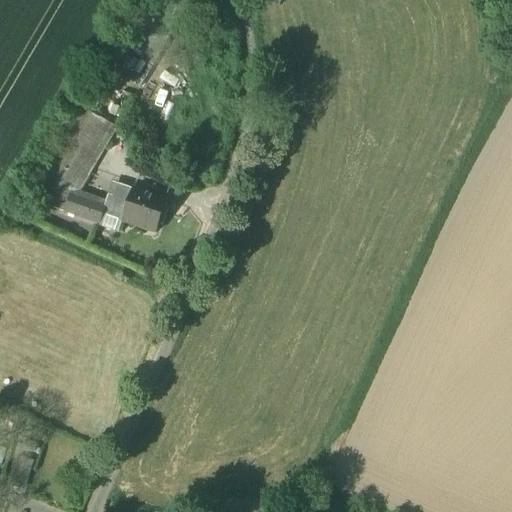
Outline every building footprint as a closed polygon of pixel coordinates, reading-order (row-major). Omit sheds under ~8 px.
[(146,0),(124,38),(135,45),(157,58),(191,0),(146,0)] [(124,38),(115,54),(126,60),(135,45),(124,38)] [(82,108),(28,200),(64,212),(70,195),(76,197),(117,127),(82,108)] [(117,199),(109,196),(105,207),(106,207),(103,214),(122,221),(132,190),(122,186),(117,199)] [(165,201),(134,190),(133,189),(132,190),(122,221),(122,222),(123,222),(155,232),(155,233),(156,233),(167,201),(166,201),(165,201)] [(76,197),(70,195),(64,212),(100,224),(103,214),(106,207),(105,207),(76,197)] [(86,450),(80,463),(91,468),(97,455),(86,450)] [(31,463),(19,459),(12,482),(24,486),(31,463)] [(263,483),(246,474),(234,498),(252,507),(263,483)]
